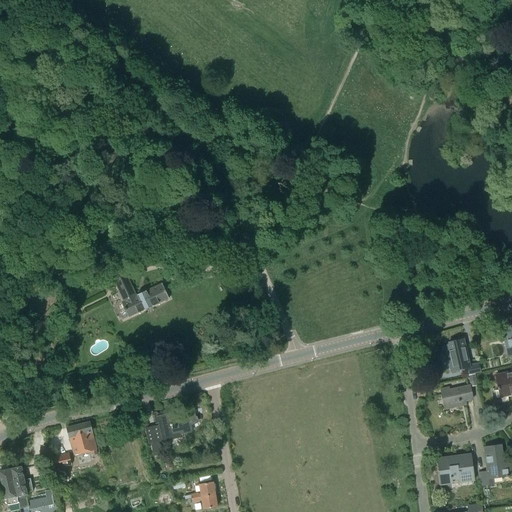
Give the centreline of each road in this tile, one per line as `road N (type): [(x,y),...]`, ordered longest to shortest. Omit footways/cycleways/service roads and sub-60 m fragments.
road 1 (track): [(249,244),(207,160),(56,0)]
road 2 (tertiary): [(297,355),(0,437)]
road 3 (unclassified): [(297,355),(249,244)]
